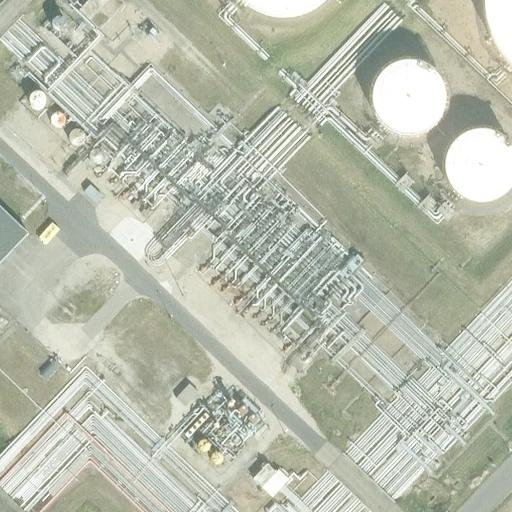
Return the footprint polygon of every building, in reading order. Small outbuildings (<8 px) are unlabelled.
[(124,5),(119,0),(118,0),(89,0),(79,11),(99,31),(124,5)] [(239,0),(248,6),(258,11),(269,14),(281,15),(292,13),(303,10),(313,4),(317,0),(239,0)] [(511,0),(483,0),(484,5),(485,16),(488,28),(493,38),(498,48),(507,58),(511,63),(511,0)] [(41,69),(56,54),(41,39),(26,54),(41,69)] [(446,103),(447,95),(446,89),(444,82),(440,75),(436,70),(431,66),(426,63),(419,61),(411,60),(405,61),(397,63),(392,66),(387,70),(383,75),(379,82),(377,89),(376,95),(377,102),(379,109),(382,115),(387,121),(393,125),(399,129),(407,130),(413,131),(416,130),(424,128),(432,124),(437,120),(441,115),(444,109),(446,103)] [(511,178),(511,155),(511,154),(508,147),(504,141),(499,137),(494,134),(487,131),(478,130),(473,130),(465,132),(458,135),(452,140),(447,146),(444,151),(441,159),(440,166),(441,174),(442,180),(446,187),(450,192),(454,196),(461,201),(468,203),(474,204),(483,204),(490,202),(495,199),(502,195),(507,189),(511,182),(511,178)] [(0,208),(0,264),(28,235),(0,208)] [(16,276),(1,288),(0,286),(0,299),(22,326),(43,309),(16,276)] [(189,385),(175,399),(184,408),(198,394),(189,385)] [(261,488),(275,474),(266,466),(253,480),(261,488)]
